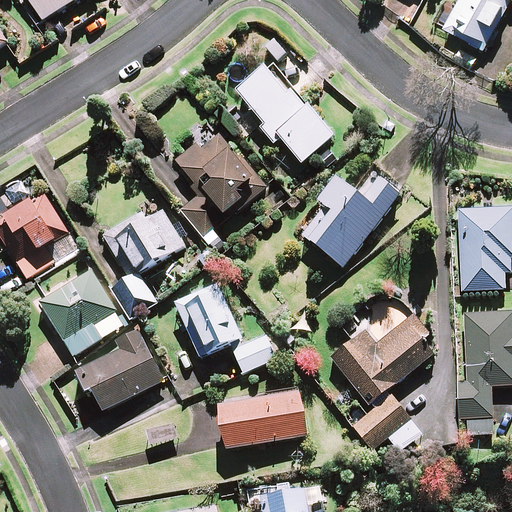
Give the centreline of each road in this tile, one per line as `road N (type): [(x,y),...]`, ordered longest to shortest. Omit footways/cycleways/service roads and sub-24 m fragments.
road 1 (residential): [(0,137),(198,0)]
road 2 (residential): [(0,381),(68,511)]
road 3 (residential): [(421,99),(319,0)]
